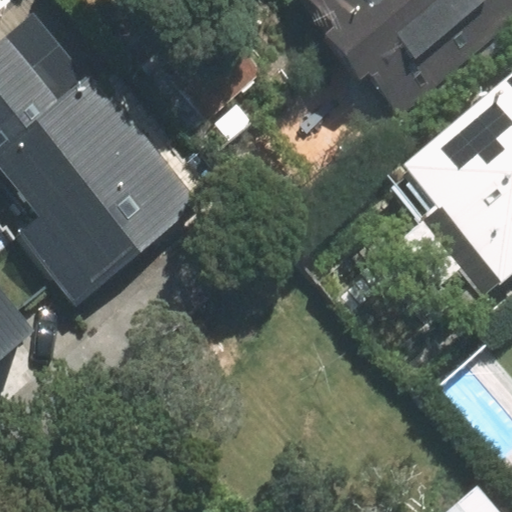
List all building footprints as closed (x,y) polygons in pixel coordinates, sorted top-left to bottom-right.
[(511,0),(294,0),(352,68),(328,88),(364,130),(388,110),(395,117),(511,15),(511,0)] [(180,206),(17,19),(0,33),(0,207),(16,226),(0,240),(0,243),(59,311),(180,206)] [(265,71),(223,23),(148,86),(189,136),(265,71)] [(511,53),(358,189),(398,235),(418,217),(483,291),(511,265),(511,53)] [(0,298),(11,288),(0,276),(0,298)] [(488,511),(468,489),(443,511),(488,511)]
